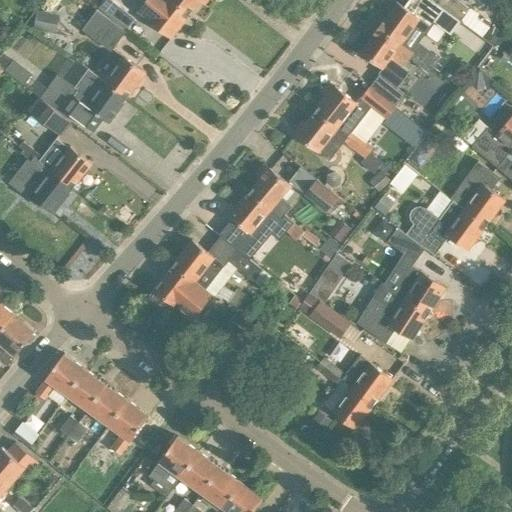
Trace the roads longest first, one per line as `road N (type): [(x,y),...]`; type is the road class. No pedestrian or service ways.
road 1 (residential): [(79,311),(283,79),(341,0)]
road 2 (residential): [(356,511),(79,311)]
road 3 (residential): [(393,511),(511,353)]
road 4 (residential): [(0,402),(79,311)]
